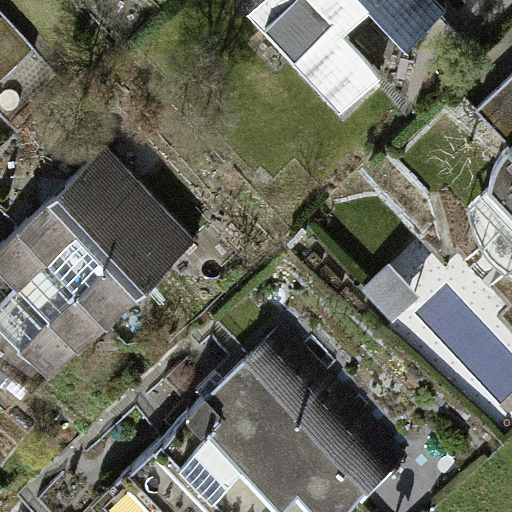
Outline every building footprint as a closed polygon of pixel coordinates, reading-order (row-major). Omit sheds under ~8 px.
[(441,0),(230,0),(328,111),(369,75),(333,33),(368,2),(403,42),(446,5),(441,0)] [(0,69),(21,52),(0,28),(0,69)] [(511,72),(472,109),(504,142),(484,160),(481,185),(511,221),(511,72)] [(108,152),(0,238),(0,359),(17,381),(184,248),(108,152)] [(291,335),(243,377),(351,500),(399,457),(291,335)] [(243,377),(194,419),(275,511),(336,511),(351,500),(243,377)] [(275,511),(194,419),(146,462),(189,511),(275,511)] [(189,511),(146,462),(97,504),(104,511),(189,511)]
